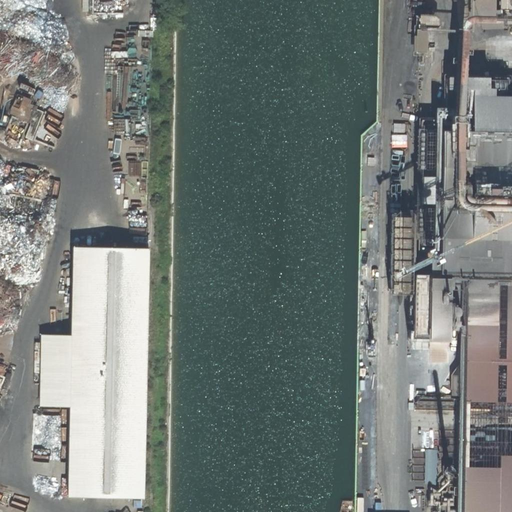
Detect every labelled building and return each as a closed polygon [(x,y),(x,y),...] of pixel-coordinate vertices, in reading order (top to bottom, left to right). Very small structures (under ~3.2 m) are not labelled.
[(484,0),(484,19),(498,19),(498,0),(484,0)] [(511,0),(503,0),(503,24),(511,23),(511,0)] [(427,12),(419,12),(418,51),(426,51),(427,12)] [(474,90),(492,91),(493,79),(486,79),(463,79),(447,78),(447,90),(472,90),(474,90)] [(511,511),(511,95),(506,96),(507,79),(504,79),(504,83),(494,83),(494,79),(493,79),(492,91),(492,97),(474,97),(474,90),(472,90),(471,132),(441,131),(441,144),(439,221),(439,273),(433,273),(433,274),(432,337),(432,352),(447,352),(447,326),(460,327),(457,489),(457,505),(456,511),(511,511)] [(422,220),(439,221),(441,144),(423,143),(422,219),(422,220)] [(155,250),(81,248),(78,336),(77,406),(74,498),(148,499),(155,250)] [(432,337),(433,274),(415,271),(415,288),(414,335),(432,337)] [(77,406),(78,336),(42,335),(40,405),(77,406)] [(451,467),(447,468),(445,471),(446,474),(449,476),(453,475),(454,471),(453,468),(451,467)] [(457,505),(457,489),(441,489),(441,505),(457,505)]
